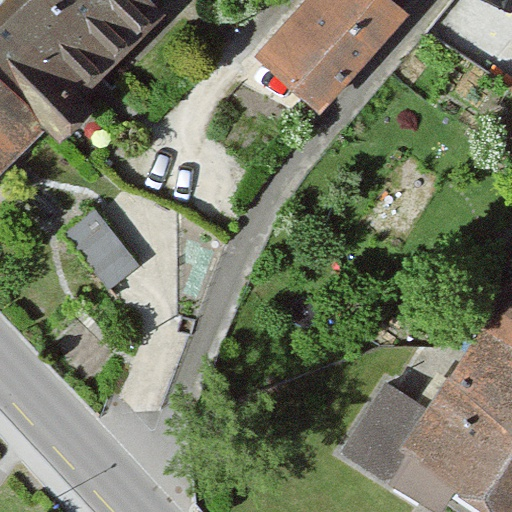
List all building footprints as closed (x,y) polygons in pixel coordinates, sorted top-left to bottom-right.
[(151,0),(32,0),(0,30),(0,76),(44,123),(56,136),(92,102),(79,88),(161,10),(151,0)] [(0,0),(0,30),(32,0),(0,0)] [(301,0),(256,52),(318,105),(409,0),(301,0)] [(0,164),(44,123),(0,76),(0,164)] [(511,104),(489,142),(511,155),(511,104)] [(109,284),(136,263),(93,207),(66,228),(109,284)] [(511,275),(485,317),(511,334),(511,275)] [(498,511),(511,511),(511,334),(485,317),(427,406),(388,381),(344,449),(438,509),(455,483),(498,511)]
